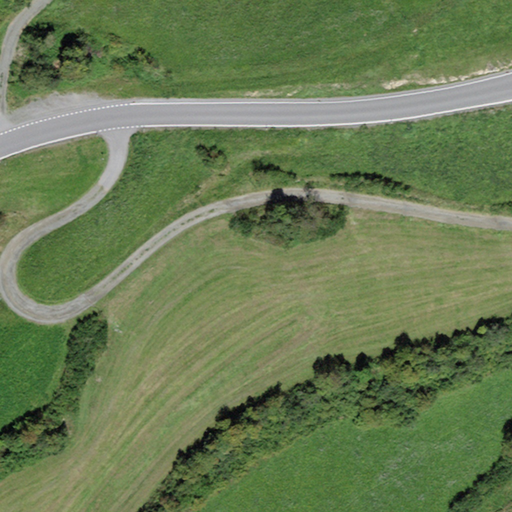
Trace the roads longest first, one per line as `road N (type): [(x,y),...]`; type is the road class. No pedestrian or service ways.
road 1 (track): [(118,114),(105,181),(92,197),(15,241),(4,260),(15,297),(45,312),(96,293),(205,209),(245,199),(322,191),(511,215)]
road 2 (tertiary): [(511,84),(365,109),(118,114),(0,141)]
road 3 (track): [(1,141),(14,40),(46,0)]
